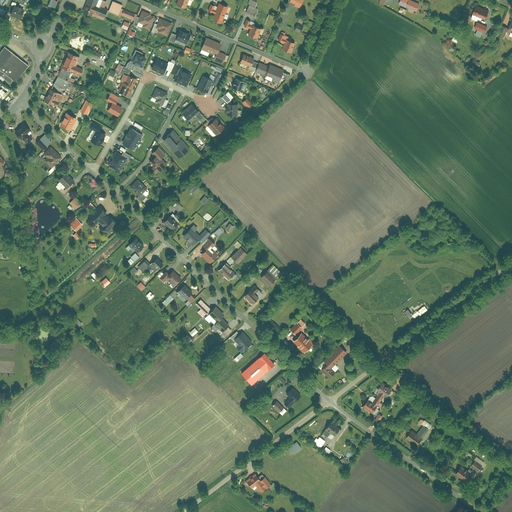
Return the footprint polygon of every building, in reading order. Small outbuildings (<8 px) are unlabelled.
[(105,11),(97,7),(100,0),(98,0),(85,0),(80,12),(90,17),(92,14),(102,18),(105,11)] [(176,0),(174,6),(183,9),(186,0),(176,0)] [(249,0),(245,13),(253,16),(256,9),(254,8),(256,3),(249,0)] [(412,14),(413,11),(415,13),(419,4),(409,0),(399,0),(397,4),(408,9),(407,11),(412,14)] [(111,2),(107,12),(116,15),(120,5),(111,2)] [(217,4),(214,11),(211,9),(213,5),(209,4),(206,10),(210,12),(213,13),(211,19),(220,23),(226,7),(217,4)] [(14,5),(9,16),(20,20),(24,9),(14,5)] [(475,6),(471,15),(484,20),(487,11),(475,6)] [(123,9),(120,15),(131,19),(133,14),(123,9)] [(135,27),(137,23),(141,25),(140,28),(147,30),(148,28),(153,17),(140,11),(137,18),(135,17),(131,25),(135,27)] [(158,19),(155,28),(158,29),(156,33),(166,37),(171,24),(158,19)] [(250,25),(249,26),(246,25),(248,21),(244,19),(241,26),(245,27),(248,29),(246,35),(255,38),(259,29),(250,25)] [(476,22),(473,29),(484,34),(487,27),(476,22)] [(500,25),(496,35),(502,37),(506,28),(500,25)] [(170,33),(167,41),(173,43),(175,40),(185,44),(189,35),(177,31),(175,35),(170,33)] [(285,40),(284,41),(281,39),(282,35),(279,34),(276,41),(279,42),(283,44),(281,49),(290,53),(294,44),(285,40)] [(204,39),(200,50),(214,55),(212,60),(222,64),(225,55),(215,52),(218,44),(204,39)] [(0,75),(10,83),(13,80),(15,81),(28,65),(4,47),(0,51),(0,75)] [(88,49),(85,55),(97,61),(100,54),(88,49)] [(82,68),(73,64),(76,57),(67,53),(56,78),(65,82),(70,71),(79,75),(82,68)] [(133,62),(141,66),(145,57),(137,53),(133,62)] [(241,54),(237,62),(249,67),(252,59),(241,54)] [(167,64),(155,58),(151,67),(163,73),(167,64)] [(258,62),(254,72),(264,76),(263,78),(269,81),(270,79),(278,82),(282,72),(258,62)] [(174,64),(169,73),(175,76),(172,81),(185,87),(191,74),(180,69),(180,67),(174,64)] [(129,70),(121,66),(119,72),(127,75),(129,70)] [(125,75),(117,91),(127,97),(135,80),(125,75)] [(201,76),(195,89),(206,94),(210,85),(214,86),(219,77),(213,75),(211,80),(201,76)] [(234,79),(230,88),(239,92),(243,82),(234,79)] [(48,89),(42,102),(50,106),(51,104),(55,107),(57,102),(53,100),(57,93),(48,89)] [(154,89),(149,100),(160,105),(165,93),(154,89)] [(108,95),(105,101),(114,105),(117,99),(108,95)] [(245,98),(240,103),(246,109),(251,104),(245,98)] [(86,115),(91,103),(84,100),(78,111),(86,115)] [(109,103),(106,110),(116,115),(119,108),(109,103)] [(191,104),(180,113),(187,121),(197,111),(191,104)] [(236,115),(236,104),(227,104),(227,107),(226,107),(226,111),(227,111),(227,114),(236,115)] [(162,113),(167,116),(171,109),(166,107),(162,113)] [(194,116),(200,122),(204,118),(198,112),(194,116)] [(71,129),(76,119),(66,114),(60,124),(71,129)] [(212,116),(203,124),(214,135),(223,127),(212,116)] [(105,136),(97,131),(99,127),(91,121),(87,127),(94,132),(89,141),(98,147),(105,136)] [(31,138),(27,133),(29,131),(22,123),(13,132),(20,140),(22,139),(26,143),(31,138)] [(134,150),(142,135),(131,128),(122,144),(134,150)] [(171,130),(160,140),(177,158),(188,148),(171,130)] [(40,138),(34,144),(41,151),(47,145),(40,138)] [(45,158),(42,161),(50,168),(60,157),(49,147),(42,155),(45,158)] [(155,148),(150,153),(153,156),(147,162),(157,172),(165,164),(159,158),(162,155),(155,148)] [(129,156),(122,151),(119,155),(127,160),(129,156)] [(108,165),(107,166),(117,172),(124,159),(114,153),(112,158),(108,156),(105,163),(108,165)] [(61,190),(63,188),(65,190),(74,181),(64,172),(56,180),(57,182),(55,184),(61,190)] [(136,180),(128,187),(137,196),(144,188),(136,180)] [(187,189),(192,193),(197,188),(192,184),(187,189)] [(135,199),(139,202),(144,197),(140,194),(135,199)] [(198,201),(202,204),(207,199),(203,195),(198,201)] [(72,199),(68,204),(74,210),(79,205),(72,199)] [(178,201),(172,208),(177,213),(183,207),(178,201)] [(94,224),(96,222),(99,225),(97,227),(104,234),(115,223),(108,216),(105,219),(102,216),(104,213),(97,207),(87,218),(94,224)] [(74,216),(67,224),(75,232),(82,224),(74,216)] [(168,216),(161,223),(170,230),(176,223),(168,216)] [(218,227),(212,233),(215,236),(221,230),(218,227)] [(189,228),(181,237),(191,246),(199,237),(189,228)] [(196,241),(200,244),(206,237),(202,234),(196,241)] [(134,238),(127,245),(135,253),(142,247),(134,238)] [(208,240),(201,247),(204,250),(200,255),(208,263),(216,255),(209,248),(212,244),(208,240)] [(238,249),(230,258),(237,264),(245,254),(238,249)] [(130,259),(133,263),(138,258),(134,254),(130,259)] [(148,265),(154,272),(162,265),(155,258),(148,265)] [(142,261),(136,267),(141,272),(147,265),(142,261)] [(228,278),(232,281),(236,277),(232,274),(233,272),(224,264),(217,271),(226,280),(228,278)] [(272,264),(266,271),(275,278),(281,272),(272,264)] [(256,266),(244,279),(248,283),(260,270),(256,266)] [(165,279),(172,286),(179,279),(171,270),(167,275),(164,272),(158,279),(162,282),(165,279)] [(264,273),(259,279),(268,286),(273,280),(264,273)] [(106,277),(99,282),(102,287),(109,282),(106,277)] [(140,290),(144,286),(139,281),(135,285),(140,290)] [(182,286),(176,292),(184,299),(190,294),(182,286)] [(249,294),(244,299),(251,305),(257,298),(254,295),(257,291),(252,287),(248,293),(249,294)] [(172,291),(167,296),(171,300),(177,294),(172,291)] [(185,300),(190,304),(194,299),(189,295),(185,300)] [(214,322),(210,327),(215,332),(218,328),(221,331),(227,325),(220,318),(223,315),(214,307),(212,310),(200,299),(195,304),(214,322)] [(411,321),(426,309),(421,303),(409,312),(407,309),(403,311),(411,321)] [(75,319),(72,321),(77,327),(80,324),(75,319)] [(298,320),(288,330),(293,335),(303,324),(298,320)] [(187,332),(191,336),(197,331),(193,327),(187,332)] [(226,327),(222,331),(227,335),(231,331),(226,327)] [(333,333),(337,338),(342,334),(338,329),(333,333)] [(231,339),(238,333),(235,330),(229,336),(231,339)] [(252,342),(242,331),(234,338),(239,344),(237,347),(240,351),(243,349),(244,350),(252,342)] [(300,333),(292,342),(303,353),(312,345),(300,333)] [(341,340),(344,342),(350,336),(347,333),(341,340)] [(186,334),(180,339),(186,344),(191,339),(186,334)] [(350,347),(354,351),(359,345),(355,341),(350,347)] [(337,345),(316,367),(329,379),(334,373),(329,369),(345,353),(337,345)] [(241,374),(251,384),(273,364),(263,353),(241,374)] [(282,384),(285,381),(280,376),(277,379),(282,384)] [(375,390),(378,393),(370,404),(366,401),(362,407),(375,416),(379,410),(375,408),(383,396),(384,397),(389,390),(380,383),(375,390)] [(283,404),(287,408),(299,395),(291,388),(285,395),(288,398),(283,404)] [(275,400),(270,405),(277,412),(282,407),(275,400)] [(422,420),(417,427),(424,433),(429,425),(422,420)] [(329,422),(322,432),(330,438),(337,428),(329,422)] [(409,431),(404,437),(415,445),(419,438),(409,431)] [(316,436),(312,443),(318,447),(322,441),(316,436)] [(288,449),(291,452),(298,446),(295,442),(288,449)] [(341,465),(347,462),(344,456),(339,458),(341,465)] [(474,460),(469,466),(477,472),(481,466),(474,460)] [(460,466),(454,475),(465,482),(471,474),(460,466)] [(248,487),(252,484),(259,491),(263,488),(263,489),(269,484),(262,476),(258,480),(257,479),(258,479),(253,473),(243,482),(248,487)]
